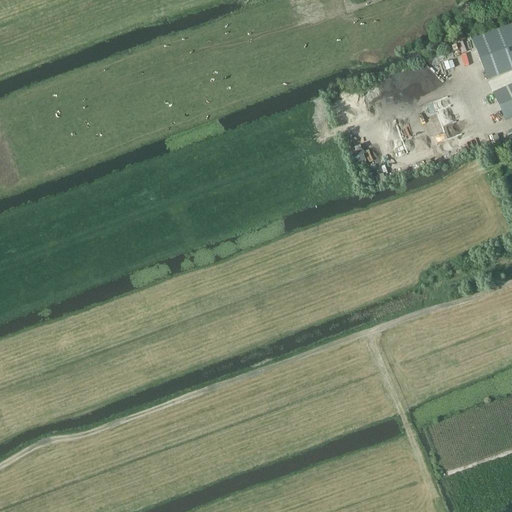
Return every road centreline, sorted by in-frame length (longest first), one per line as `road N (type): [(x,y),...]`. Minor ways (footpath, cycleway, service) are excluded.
road 1 (track): [(511,283),(45,443),(0,466)]
road 2 (track): [(383,329),(379,352),(443,511)]
